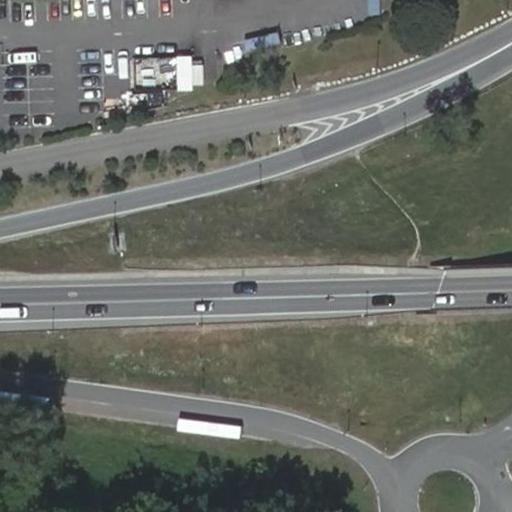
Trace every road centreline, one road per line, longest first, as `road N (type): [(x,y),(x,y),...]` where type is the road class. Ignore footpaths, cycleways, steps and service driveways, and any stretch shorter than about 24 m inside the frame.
road 1 (trunk): [(511,59),(351,135),(259,168),(0,228)]
road 2 (unclassified): [(511,29),(344,97),(0,167)]
road 3 (tertiary): [(0,305),(511,291)]
road 4 (trunk): [(0,376),(319,429),(365,453),(393,488)]
